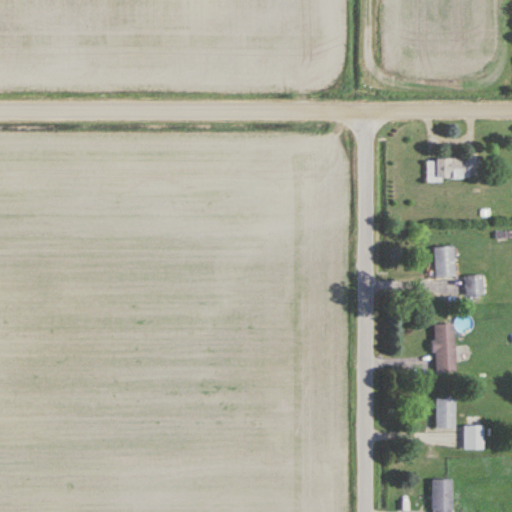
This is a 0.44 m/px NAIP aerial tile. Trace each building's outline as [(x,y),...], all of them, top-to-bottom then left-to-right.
[(427,159),(427,181),(463,181),(463,159),(427,159)] [(453,247),(433,247),(433,277),(453,277),(453,247)] [(464,295),(483,295),(483,276),(464,276),(464,295)] [(433,372),(454,372),(454,324),(433,324),(433,372)] [(434,399),(434,430),(455,430),(455,399),(434,399)] [(483,426),(463,426),(463,450),(483,450),(483,426)] [(431,511),(450,511),(450,480),(431,480),(431,511)]
